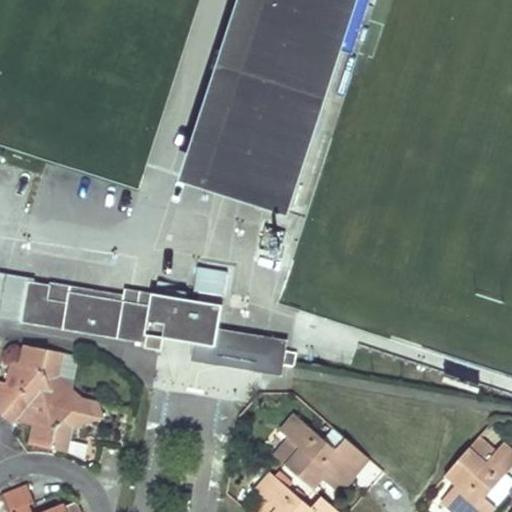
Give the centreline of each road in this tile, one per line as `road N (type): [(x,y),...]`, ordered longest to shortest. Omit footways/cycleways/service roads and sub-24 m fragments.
road 1 (residential): [(199,511),(217,407),(170,399),(152,511)]
road 2 (residential): [(100,511),(86,479),(58,467),(29,462),(0,473)]
